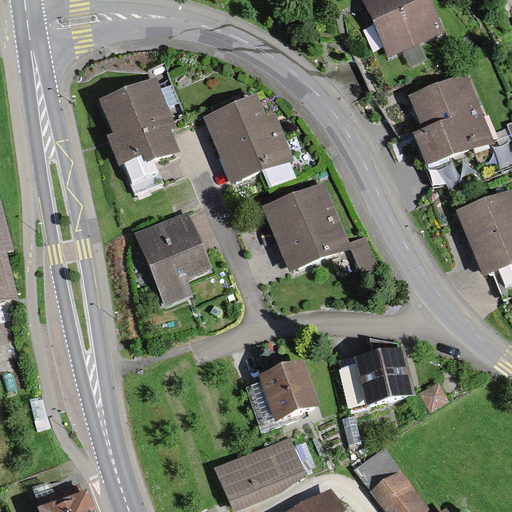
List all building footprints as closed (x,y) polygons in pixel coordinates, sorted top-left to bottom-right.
[(423,0),(375,0),(363,6),(390,65),(442,41),(423,0)] [(469,84),(409,107),(425,151),(415,155),(425,181),(496,154),(469,84)] [(155,92),(104,113),(133,180),(183,159),(155,92)] [(261,105),(208,127),(236,191),(289,169),(261,105)] [(323,196),(268,217),(293,283),(348,262),(323,196)] [(511,201),(460,222),(486,288),(511,277),(511,201)] [(0,202),(0,310),(14,308),(3,262),(13,259),(0,202)] [(185,223),(135,246),(168,315),(193,303),(186,289),(211,278),(185,223)] [(368,251),(352,258),(361,281),(377,274),(368,251)] [(401,360),(353,371),(363,417),(412,407),(401,360)] [(306,374),(263,388),(276,432),(320,418),(306,374)] [(292,446),(217,482),(231,511),(247,511),(309,482),(292,446)] [(422,511),(384,461),(360,479),(384,511),(422,511)] [(346,511),(332,489),(307,499),(286,511),(346,511)] [(84,511),(79,497),(39,511),(84,511)]
